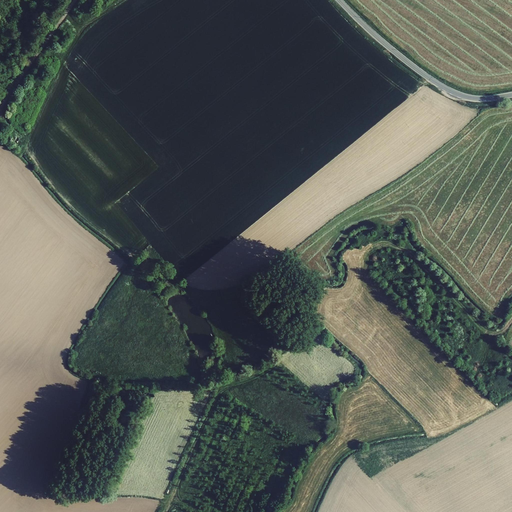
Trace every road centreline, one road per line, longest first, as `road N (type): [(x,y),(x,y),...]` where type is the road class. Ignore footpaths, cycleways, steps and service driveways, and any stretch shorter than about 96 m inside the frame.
road 1 (tertiary): [(339,0),(449,90),(481,99),(511,94)]
road 2 (track): [(164,511),(220,389),(282,359)]
